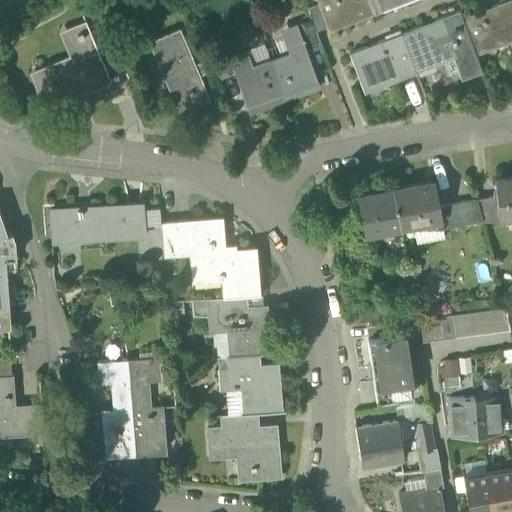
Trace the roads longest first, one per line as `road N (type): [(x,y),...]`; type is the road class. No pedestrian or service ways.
road 1 (residential): [(251,194),(298,252),(311,283),(331,393),(327,511)]
road 2 (residential): [(251,194),(325,153),(511,118)]
road 3 (residential): [(6,135),(159,159),(251,194)]
road 4 (residential): [(211,511),(0,484)]
road 5 (residential): [(6,135),(9,185),(46,292),(49,337)]
